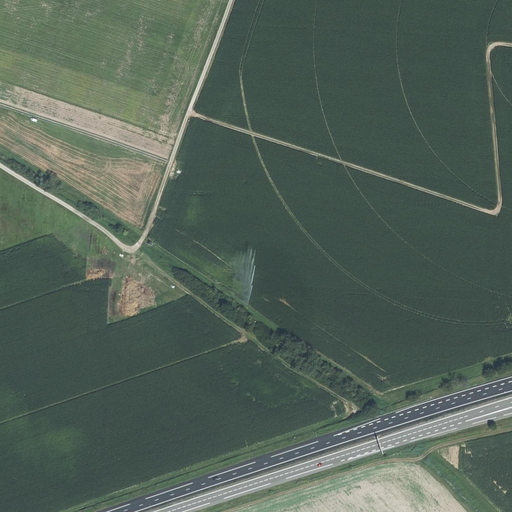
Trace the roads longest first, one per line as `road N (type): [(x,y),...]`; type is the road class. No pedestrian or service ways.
road 1 (track): [(188,113),(494,212),(500,206),(487,56),(494,45),(511,46)]
road 2 (motorway): [(511,385),(121,511)]
road 3 (motorway): [(169,511),(464,417)]
road 4 (track): [(0,164),(131,250),(148,226),(188,113)]
road 5 (track): [(511,429),(225,511)]
road 6 (track): [(133,249),(351,406)]
road 7 (track): [(188,113),(230,0)]
